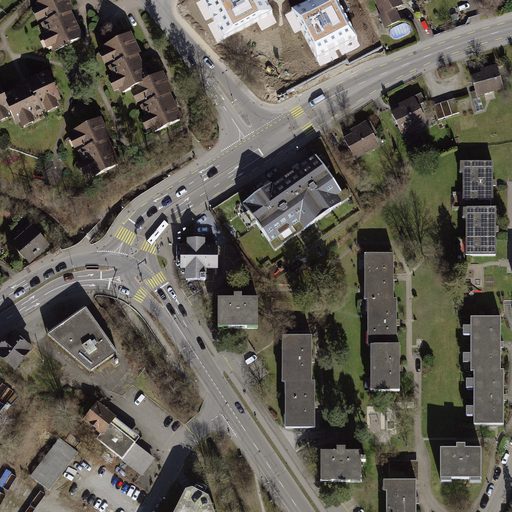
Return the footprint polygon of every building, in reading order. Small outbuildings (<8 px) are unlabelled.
[(48,0),(33,8),(55,51),(83,36),(64,0),(48,0)] [(272,14),(264,0),(203,0),(224,39),(272,14)] [(336,0),(313,0),(292,11),(317,60),(357,39),(336,0)] [(379,20),(385,32),(401,24),(396,13),(406,8),(402,0),(374,0),(384,17),(379,20)] [(151,82),(130,35),(101,48),(122,95),(133,90),(151,82)] [(472,79),(476,99),(504,94),(499,67),(482,70),(484,77),(472,79)] [(10,105),(5,108),(11,120),(16,130),(64,106),(48,74),(5,95),(10,105)] [(183,123),(162,77),(133,90),(154,137),(183,123)] [(0,85),(0,125),(11,120),(5,108),(10,105),(5,95),(0,85)] [(442,100),(445,115),(460,112),(457,96),(442,100)] [(412,101),(388,113),(399,135),(423,123),(412,101)] [(68,137),(90,179),(118,165),(97,122),(68,137)] [(343,141),(355,162),(378,149),(367,128),(343,141)] [(349,203),(317,156),(281,180),(314,227),(349,203)] [(494,164),(463,164),(464,212),(467,212),(494,212),(494,164)] [(281,180),(241,208),(273,255),(314,227),(281,180)] [(467,212),(467,263),(494,263),(494,212),(467,212)] [(12,243),(29,263),(48,247),(31,227),(12,243)] [(204,240),(188,241),(188,247),(181,247),(182,270),(186,270),(186,281),(206,281),(206,271),(218,270),(218,248),(204,248),(204,240)] [(394,255),(365,255),(365,300),(368,300),(395,300),(394,255)] [(258,300),(219,300),(219,330),(258,330),(258,300)] [(395,300),(368,300),(368,346),(371,346),(397,346),(397,300),(395,300)] [(118,354),(86,307),(47,335),(90,373),(118,354)] [(501,320),(471,320),(471,373),(476,373),(501,373),(501,320)] [(0,356),(15,368),(32,346),(25,341),(23,343),(12,335),(0,349),(0,356)] [(312,337),(283,337),(283,383),(285,383),(312,383),(312,337)] [(371,346),(371,393),(400,393),(400,346),(397,346),(371,346)] [(476,373),(476,426),(505,426),(505,373),(476,373)] [(0,398),(5,403),(15,392),(4,383),(0,387),(0,398)] [(285,428),(315,428),(315,383),(312,383),(285,383),(285,428)] [(110,423),(114,418),(97,404),(94,409),(88,405),(80,416),(102,433),(110,423)] [(370,408),(371,428),(386,428),(386,407),(370,408)] [(123,459),(141,474),(153,460),(134,444),(136,443),(110,423),(102,433),(96,439),(122,459),(123,459)] [(30,476),(49,491),(78,453),(60,438),(30,476)] [(325,482),(363,481),(363,450),(324,451),(325,482)] [(444,454),(444,480),(481,479),(480,453),(444,454)] [(385,482),(385,511),(415,511),(416,482),(385,482)] [(216,511),(214,506),(212,505),(209,497),(192,488),(185,490),(174,511),(216,511)]
